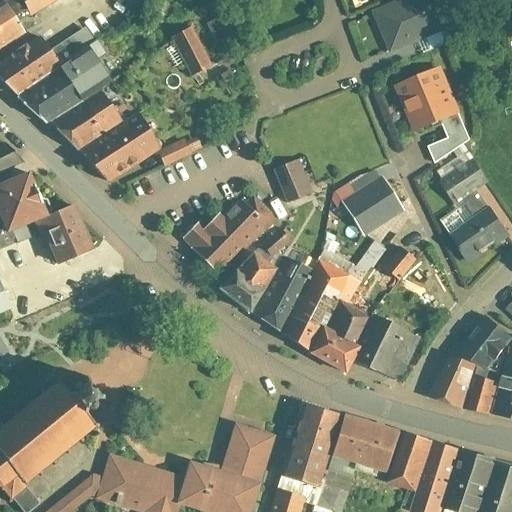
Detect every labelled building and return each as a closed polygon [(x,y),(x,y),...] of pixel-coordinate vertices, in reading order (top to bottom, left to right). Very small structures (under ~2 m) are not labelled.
[(0,0),(0,27),(18,17),(6,0),(0,0)] [(180,63),(206,50),(198,35),(226,22),(214,0),(211,0),(161,24),(180,63)] [(392,49),(451,24),(440,0),(405,0),(376,12),(392,49)] [(0,76),(6,82),(53,44),(27,17),(0,37),(0,76)] [(53,44),(6,82),(34,109),(90,70),(103,61),(79,26),(53,44)] [(419,129),(457,113),(438,69),(400,85),(419,129)] [(90,70),(34,109),(64,137),(113,106),(90,70)] [(113,106),(64,137),(99,171),(153,135),(164,150),(193,134),(177,107),(149,125),(130,95),(113,106)] [(440,222),(460,250),(505,217),(473,173),(483,166),(465,140),(429,166),(446,190),(454,184),(467,202),(440,222)] [(280,187),(307,181),(299,141),(272,146),(280,187)] [(0,171),(24,161),(6,143),(0,145),(0,171)] [(0,182),(0,212),(9,236),(40,224),(50,220),(31,171),(0,182)] [(211,264),(266,208),(230,179),(165,226),(211,264)] [(365,233),(400,209),(381,181),(346,204),(365,233)] [(58,267),(94,252),(77,209),(50,220),(40,224),(58,267)] [(399,257),(418,269),(430,251),(411,238),(407,245),(386,231),(369,257),(390,271),(399,257)] [(239,299),(269,247),(247,234),(204,277),(239,299)] [(269,247),(239,299),(267,316),(304,252),(269,247)] [(304,252),(267,316),(293,332),(326,282),(339,286),(350,268),(304,252)] [(0,313),(11,309),(0,282),(0,313)] [(326,282),(293,332),(334,357),(343,344),(362,299),(339,286),(326,282)] [(511,298),(501,310),(511,319),(511,298)] [(362,299),(343,344),(389,368),(411,324),(362,299)] [(486,316),(454,354),(478,366),(489,370),(511,337),(486,316)] [(503,375),(492,415),(511,420),(511,348),(510,348),(503,375)] [(428,397),(463,409),(478,366),(454,354),(452,353),(428,397)] [(463,409),(492,415),(503,375),(489,370),(478,366),(463,409)] [(99,425),(95,425),(87,415),(87,410),(89,408),(90,410),(93,410),(96,407),(96,405),(95,403),(98,401),(105,401),(105,397),(97,397),(97,395),(94,394),(93,395),(88,389),(89,389),(89,386),(88,384),(89,378),(85,377),(83,384),(81,386),(80,385),(78,385),(75,387),(73,390),(75,391),(72,393),(68,392),(60,382),(60,378),(58,378),(57,383),(44,394),(41,390),(38,392),(42,396),(30,405),(27,401),(25,403),(28,407),(17,416),(13,412),(11,414),(14,418),(3,427),(0,423),(0,427),(1,429),(0,429),(0,492),(4,492),(9,499),(9,503),(11,504),(12,500),(22,511),(29,511),(39,504),(26,489),(28,488),(25,484),(38,474),(41,477),(43,475),(40,472),(51,463),(54,466),(57,464),(54,461),(65,451),(68,455),(70,453),(67,450),(79,440),(82,443),(84,442),(81,438),(94,428),(99,428),(99,425)] [(319,480),(339,415),(303,405),(284,470),(319,480)] [(389,472),(400,433),(343,416),(332,455),(389,472)] [(227,511),(246,511),(269,431),(225,419),(213,461),(180,452),(176,466),(101,445),(95,466),(87,492),(136,506),(134,511),(171,511),(175,497),(227,511)] [(418,493),(433,443),(404,433),(380,511),(395,511),(403,489),(418,493)] [(439,511),(441,508),(458,449),(433,443),(418,493),(411,511),(439,511)] [(454,511),(478,511),(493,463),(495,460),(458,449),(441,508),(454,511)] [(511,511),(511,468),(493,463),(478,511),(511,511)] [(35,494),(46,511),(87,492),(95,466),(35,494)] [(278,490),(271,511),(300,511),(305,498),(278,490)]
